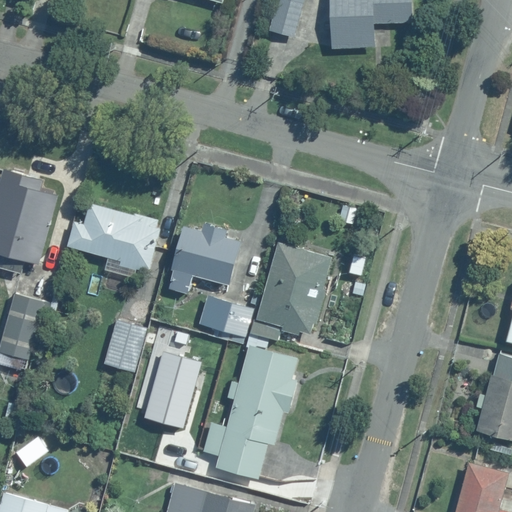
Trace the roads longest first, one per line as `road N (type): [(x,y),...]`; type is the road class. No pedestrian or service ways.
road 1 (residential): [(454,177),(0,55)]
road 2 (residential): [(454,177),(364,511)]
road 3 (residential): [(497,0),(454,177)]
